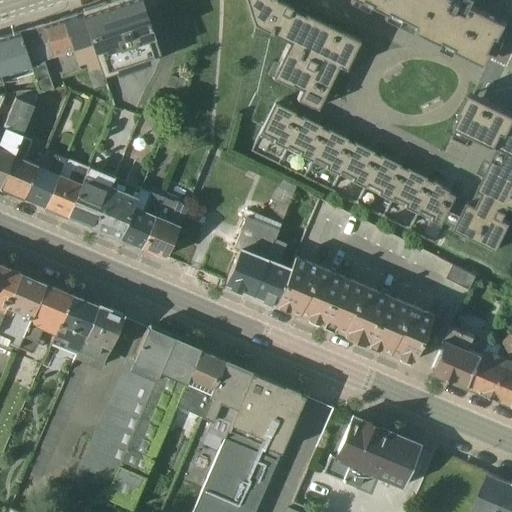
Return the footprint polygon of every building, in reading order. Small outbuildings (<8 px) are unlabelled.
[(145,56),(157,52),(140,0),(118,0),(107,4),(80,12),(98,65),(101,74),(114,70),(116,74),(147,63),(145,56)] [(244,0),(252,23),(288,41),(276,63),(273,61),(272,61),(271,61),(271,62),(267,70),(267,71),(267,72),(268,72),(271,74),(270,76),(290,85),(291,83),(300,88),(295,98),(314,108),(322,92),(329,77),(336,64),(343,67),(357,40),(303,13),(305,8),(292,1),(290,6),(277,0),(244,0)] [(348,0),(348,1),(365,9),(368,4),(383,12),(381,18),(408,31),(411,25),(445,42),(442,47),(454,53),(458,47),(465,51),(486,63),(493,50),(490,49),(497,36),(500,37),(507,22),(484,11),(476,7),(472,5),(474,0),(463,0),(462,2),(456,0),(348,0)] [(98,65),(80,12),(61,18),(78,68),(80,71),(85,69),(98,65)] [(78,68),(61,18),(41,24),(54,61),(59,75),(78,68)] [(54,61),(41,24),(17,32),(31,72),(37,91),(39,90),(52,89),(44,64),(54,61)] [(31,72),(17,32),(0,37),(0,79),(1,82),(16,80),(15,77),(31,72)] [(101,74),(98,65),(85,69),(92,89),(105,84),(101,74)] [(0,182),(20,135),(39,90),(37,91),(16,93),(6,117),(2,115),(0,120),(0,182)] [(511,109),(482,96),(470,90),(462,107),(457,106),(455,112),(447,127),(453,130),(463,135),(467,137),(470,138),(473,132),(498,145),(491,161),(484,175),(471,202),(467,200),(461,214),(450,208),(445,219),(456,224),(454,227),(497,248),(511,216),(511,109)] [(254,94),(243,115),(252,120),(263,98),(254,94)] [(372,150),(299,115),(298,116),(292,113),(292,112),(273,101),(257,134),(442,225),(445,219),(450,208),(457,194),(450,190),(451,188),(431,179),(430,180),(424,177),(425,176),(405,166),(404,167),(398,164),(398,163),(378,153),(377,154),(372,151),(372,150)] [(20,135),(0,182),(0,188),(22,197),(36,164),(22,158),(30,140),(20,135)] [(36,164),(22,197),(44,207),(64,158),(53,154),(47,169),(36,164)] [(484,175),(491,161),(484,157),(477,172),(484,175)] [(64,158),(44,207),(67,216),(87,167),(64,158)] [(87,167),(67,216),(93,228),(113,177),(87,166),(87,167)] [(113,177),(93,228),(118,238),(137,194),(140,188),(113,177)] [(224,283),(249,294),(273,239),(295,187),(279,180),(263,216),(253,212),(251,218),(244,215),(232,247),(237,250),(224,283)] [(137,194),(118,238),(140,247),(162,197),(149,191),(145,198),(137,194)] [(162,197),(140,247),(164,257),(186,206),(173,200),(172,202),(162,197)] [(273,239),(249,294),(273,304),(289,267),(276,262),(284,243),(273,239)] [(385,294),(339,275),(293,256),(289,267),(273,304),(319,323),(365,343),(411,362),(432,313),(385,294)] [(445,278),(469,289),(476,276),(452,264),(445,278)] [(0,315),(18,273),(0,265),(0,315)] [(16,348),(43,284),(18,273),(0,315),(0,348),(9,352),(11,346),(16,348)] [(52,334),(69,295),(43,284),(16,348),(30,354),(36,338),(40,329),(52,334)] [(75,352),(95,306),(69,295),(52,334),(49,342),(75,352)] [(99,369),(121,317),(120,317),(121,317),(95,306),(75,352),(74,358),(99,369)] [(430,370),(467,386),(482,353),(470,348),(475,336),(449,325),(430,370)] [(111,481),(171,338),(146,328),(132,360),(125,356),(78,466),(111,481)] [(467,386),(492,396),(511,350),(511,333),(506,331),(500,343),(488,338),(482,353),(467,386)] [(36,338),(30,354),(36,356),(43,341),(36,338)] [(130,511),(170,418),(198,350),(171,338),(111,481),(104,497),(116,502),(112,511),(130,511)] [(200,416),(223,361),(198,350),(170,418),(194,428),(200,416)] [(511,350),(492,396),(511,404),(511,350)] [(205,431),(222,438),(250,372),(223,361),(200,416),(209,420),(205,431)] [(252,511),(303,395),(250,372),(222,438),(190,511),(252,511)] [(400,487),(419,445),(351,416),(334,457),(328,455),(321,472),(357,487),(363,472),(400,487)] [(496,511),(510,482),(487,472),(470,511),(496,511)] [(511,511),(511,482),(510,482),(496,511),(511,511)]
